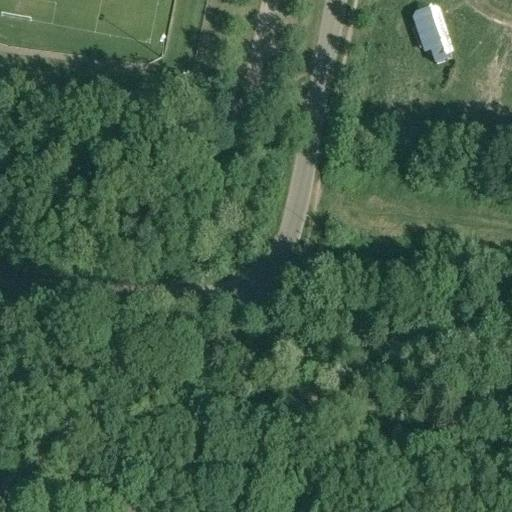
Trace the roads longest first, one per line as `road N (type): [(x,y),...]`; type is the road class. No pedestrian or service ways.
road 1 (unclassified): [(227,303),(276,262),(336,0)]
road 2 (unclassified): [(511,318),(227,303)]
road 3 (unclassified): [(227,303),(0,288)]
